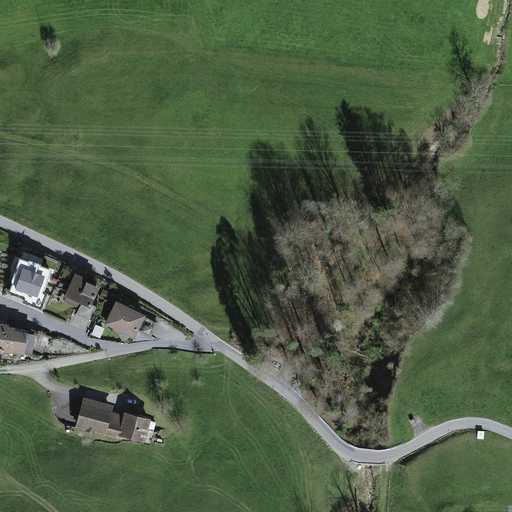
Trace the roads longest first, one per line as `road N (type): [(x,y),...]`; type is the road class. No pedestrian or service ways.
road 1 (unclassified): [(511,438),(476,425),(374,465),(344,459),(279,391),(215,343)]
road 2 (unclassified): [(215,343),(114,276),(0,224)]
road 3 (residential): [(110,359),(0,311)]
